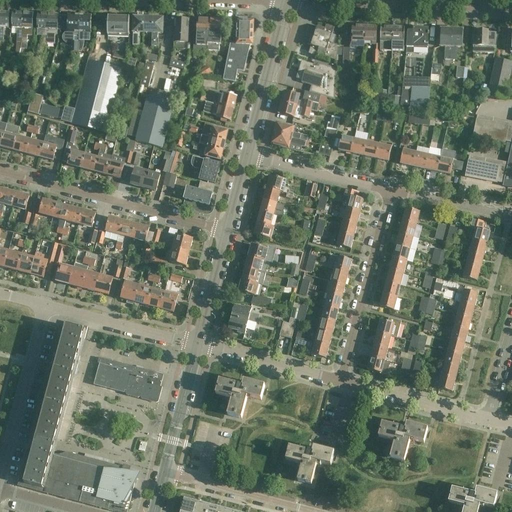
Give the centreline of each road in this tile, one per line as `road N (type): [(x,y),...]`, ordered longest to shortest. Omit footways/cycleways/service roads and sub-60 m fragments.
road 1 (residential): [(224,231),(0,171)]
road 2 (residential): [(340,382),(391,190)]
road 3 (residential): [(0,475),(44,305)]
road 4 (tertiary): [(245,154),(284,0)]
road 5 (residential): [(197,344),(44,305)]
road 6 (residential): [(314,511),(163,473)]
road 7 (residential): [(340,382),(488,422)]
road 8 (residential): [(437,4),(284,0)]
road 9 (residential): [(391,190),(245,154)]
road 10 (residential): [(211,347),(340,382)]
road 11 (residential): [(511,214),(391,190)]
